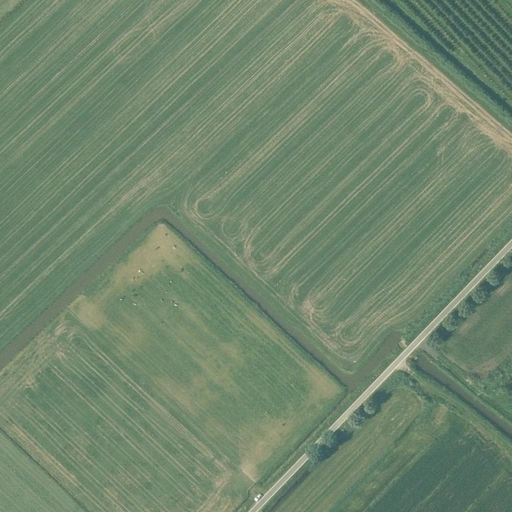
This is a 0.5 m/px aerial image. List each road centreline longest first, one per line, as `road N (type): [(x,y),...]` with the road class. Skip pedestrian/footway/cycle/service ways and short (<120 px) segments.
road 1 (unclassified): [(252,511),(511,242)]
road 2 (track): [(511,140),(352,0)]
road 3 (track): [(511,420),(415,342)]
